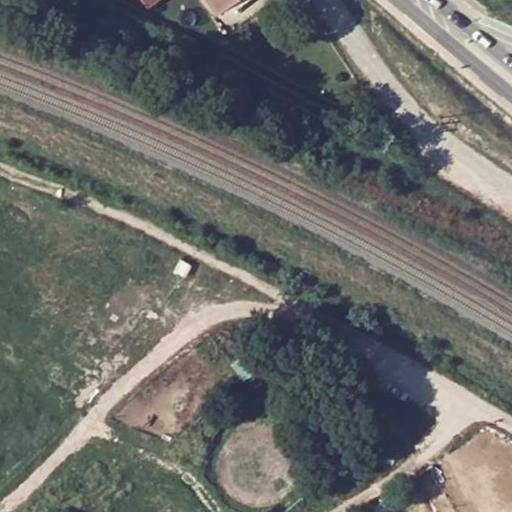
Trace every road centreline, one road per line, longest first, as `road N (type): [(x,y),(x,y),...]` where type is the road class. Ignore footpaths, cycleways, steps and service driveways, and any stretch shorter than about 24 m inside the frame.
road 1 (track): [(0,172),(290,296),(511,430)]
road 2 (residential): [(327,0),(403,109),(511,187)]
road 3 (secondary): [(407,0),(511,93)]
